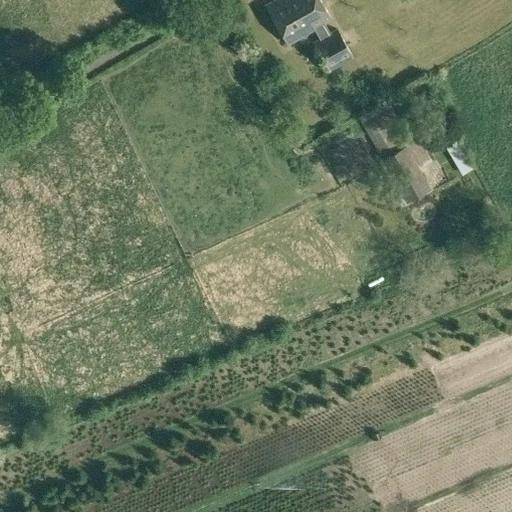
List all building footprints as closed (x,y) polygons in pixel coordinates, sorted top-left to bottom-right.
[(329,31),(323,21),(330,16),(321,0),(271,0),(265,3),(287,42),(314,26),(320,36),(313,40),(329,67),(352,53),(337,27),(329,31)] [(420,99),(429,116),(441,110),(431,93),(420,99)] [(406,132),(386,99),(357,116),(381,157),(379,158),(405,202),(430,187),(418,167),(431,160),(413,129),(406,132)] [(461,174),(471,168),(454,139),(444,145),(461,174)] [(356,159),(351,175),(366,179),(370,163),(356,159)]
